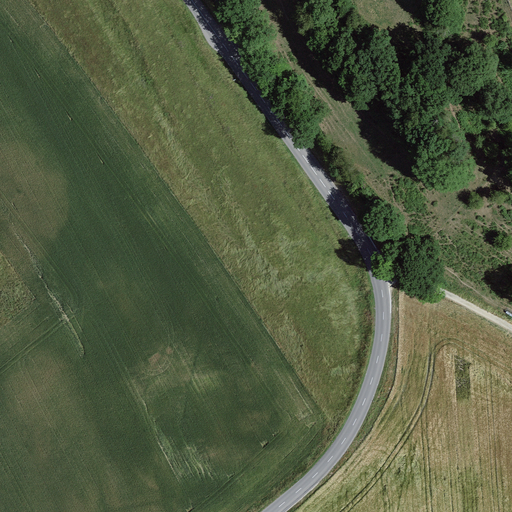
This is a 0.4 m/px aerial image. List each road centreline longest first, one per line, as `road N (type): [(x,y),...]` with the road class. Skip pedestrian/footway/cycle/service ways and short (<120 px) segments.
road 1 (secondary): [(252,88),(384,278),(381,349),(355,422),(331,461),(275,511)]
road 2 (track): [(384,278),(444,291),(511,327)]
